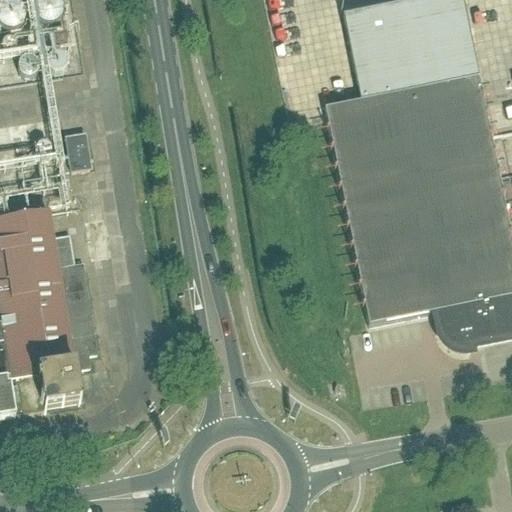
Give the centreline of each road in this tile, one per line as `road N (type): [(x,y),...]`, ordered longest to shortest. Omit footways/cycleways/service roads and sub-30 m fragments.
road 1 (secondary): [(210,303),(156,0)]
road 2 (unknown): [(316,0),(344,59),(369,69),(474,58)]
road 3 (secondary): [(250,430),(231,340),(210,303)]
road 4 (secondary): [(210,303),(203,345),(215,433)]
road 5 (unclassified): [(390,453),(511,434)]
